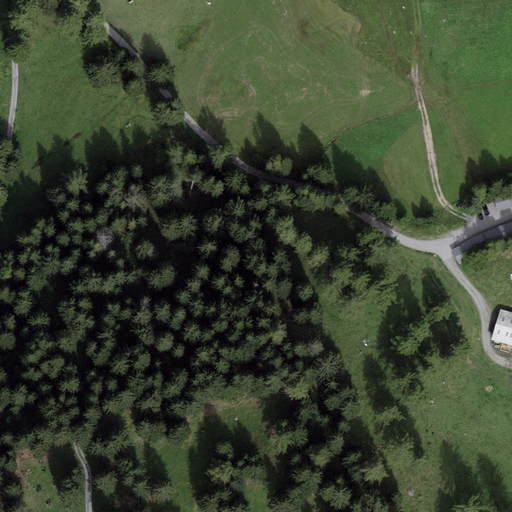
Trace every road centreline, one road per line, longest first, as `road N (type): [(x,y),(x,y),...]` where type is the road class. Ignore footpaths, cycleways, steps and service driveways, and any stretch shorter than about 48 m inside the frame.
road 1 (track): [(78,0),(195,130),(241,164),(440,247)]
road 2 (track): [(90,511),(94,462),(75,382),(0,288)]
road 3 (track): [(415,0),(414,78),(436,186),(453,212),(480,223)]
road 4 (track): [(0,169),(13,103),(17,0)]
